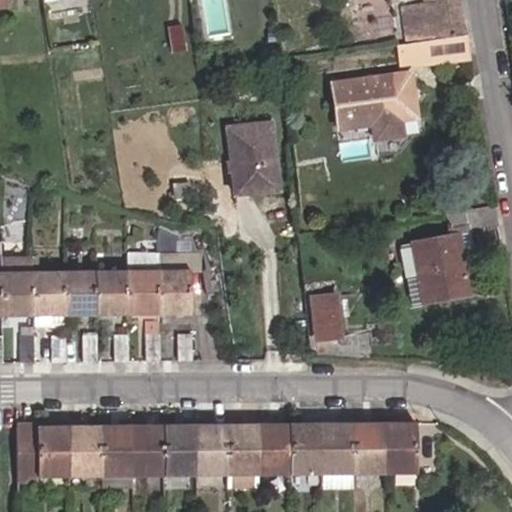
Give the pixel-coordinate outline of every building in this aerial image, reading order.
[(406,44),(462,37),(457,7),(404,13),(406,44)] [(173,50),(185,49),(182,23),(170,24),(173,50)] [(394,70),(440,65),(440,58),(465,54),(463,43),(392,50),(394,70)] [(466,62),(465,54),(440,58),(440,65),(466,62)] [(405,75),(327,85),(333,130),(353,128),(355,139),(373,136),(372,124),(412,119),(405,75)] [(232,192),(277,188),(270,120),(225,124),(232,192)] [(189,179),(172,181),(175,195),(191,193),(189,179)] [(443,240),(409,247),(420,304),(467,295),(457,253),(470,250),(465,229),(493,225),(490,210),(441,217),(443,240)] [(420,304),(409,247),(398,249),(410,306),(420,304)] [(156,269),(155,250),(124,250),(125,269),(156,269)] [(155,250),(156,269),(187,269),(195,269),(195,250),(155,250)] [(386,263),(393,261),(391,250),(384,251),(386,263)] [(0,270),(30,270),(30,257),(0,257),(0,270)] [(61,270),(62,314),(93,314),(92,269),(61,270)] [(92,269),(93,314),(125,313),(125,269),(92,269)] [(125,269),(125,313),(157,313),(156,269),(125,269)] [(156,269),(157,313),(188,313),(187,269),(156,269)] [(0,270),(0,313),(31,314),(30,270),(0,270)] [(30,270),(31,314),(62,314),(61,270),(30,270)] [(313,337),(336,334),(332,293),(308,295),(313,337)] [(112,359),(126,359),(125,333),(112,334),(112,359)] [(145,359),(158,359),(157,334),(145,333),(145,359)] [(189,358),(188,334),(175,334),(176,359),(189,358)] [(17,360),(31,361),(31,336),(16,335),(17,360)] [(48,361),(64,361),(63,335),(47,335),(48,361)] [(80,360),(93,360),(93,335),(80,335),(80,360)] [(122,421),(103,421),(103,472),(135,472),(135,413),(122,414),(122,421)] [(151,414),(135,413),(135,472),(166,472),(166,420),(151,420),(151,414)] [(292,420),(292,472),(324,472),(324,413),(310,414),(310,421),(292,420)] [(324,413),(324,472),(354,472),(355,421),(338,421),(338,414),(324,413)] [(24,473),(71,473),(72,414),(58,414),(58,421),(24,421),(24,473)] [(86,414),(72,414),(71,473),(103,472),(103,421),(86,420),(86,414)] [(183,421),(166,420),(166,472),(198,472),(198,414),(183,414),(183,421)] [(211,414),(198,414),(198,472),(228,473),(228,421),(211,421),(211,414)] [(246,421),(228,421),(228,473),(260,472),(260,414),(246,414),(246,421)] [(260,414),(260,472),(292,472),(292,420),(275,421),(275,414),(260,414)] [(372,421),(355,421),(354,472),(386,472),(386,414),(372,414),(372,421)] [(401,414),(386,414),(386,472),(420,472),(420,421),(402,421),(401,414)] [(354,486),(354,476),(313,476),(313,486),(354,486)]
